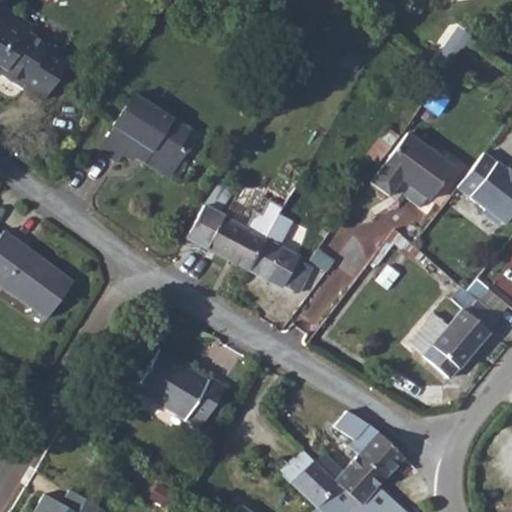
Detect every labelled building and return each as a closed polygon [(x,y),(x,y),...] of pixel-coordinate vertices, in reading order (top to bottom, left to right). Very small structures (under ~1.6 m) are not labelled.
[(0,6),(0,72),(41,99),(66,60),(28,35),(33,27),(0,6)] [(186,129),(131,94),(111,126),(114,128),(99,150),(115,160),(120,151),(130,158),(133,154),(167,176),(183,151),(176,146),(186,129)] [(406,133),(383,166),(370,183),(389,197),(401,180),(429,200),(453,167),(406,133)] [(507,167),(485,151),(458,185),(486,207),(487,213),(497,221),(503,220),(505,222),(511,213),(511,167),(509,165),(507,167)] [(203,203),(184,237),(248,270),(264,242),(271,228),(277,215),(296,184),(280,173),(271,185),(280,192),(268,210),(262,207),(251,229),(217,211),(203,203)] [(264,242),(248,270),(282,288),(296,261),(281,253),(284,248),(280,246),(291,222),(277,215),(271,228),(264,242)] [(302,242),(309,225),(295,219),(288,236),(302,242)] [(0,230),(0,284),(44,319),(71,282),(1,230),(0,230)] [(476,279),(465,292),(477,302),(488,289),(476,279)] [(485,311),(475,302),(464,315),(461,313),(422,357),(447,379),(498,322),(485,311)] [(133,388),(184,420),(187,413),(202,422),(223,388),(209,379),(206,383),(154,352),(133,388)] [(249,402),(227,423),(250,449),(272,428),(249,402)] [(367,426),(349,445),(356,452),(383,478),(402,458),(375,431),(367,426)] [(340,469),(331,478),(338,485),(359,504),(383,478),(356,452),(340,469)] [(323,453),(315,461),(331,478),(340,469),(323,453)] [(313,459),(289,482),(303,497),(295,506),(301,511),(312,511),(338,485),(331,478),(315,461),(313,459)] [(312,511),(351,511),(359,504),(338,485),(312,511)] [(44,496),(34,511),(102,511),(103,511),(67,490),(58,504),(44,496)]
